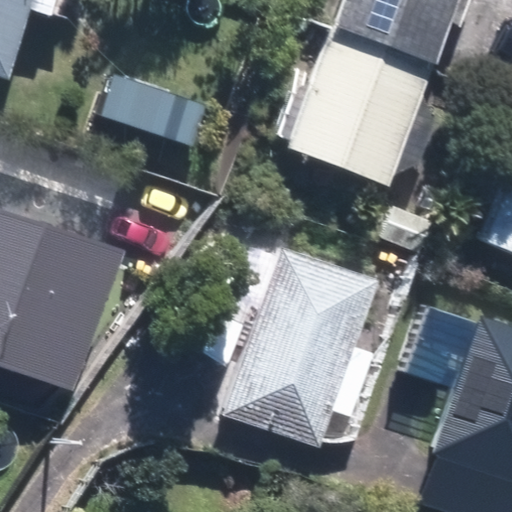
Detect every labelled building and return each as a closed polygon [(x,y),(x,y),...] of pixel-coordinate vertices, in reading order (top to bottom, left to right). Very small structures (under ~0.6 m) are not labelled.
[(0,0),(0,63),(21,0),(0,0)] [(446,0),(331,0),(278,140),(379,177),(446,0)] [(511,141),(474,230),(511,246),(511,141)] [(429,217),(381,199),(367,236),(415,254),(429,217)] [(0,355),(44,224),(0,209),(0,355)] [(125,251),(44,224),(0,355),(0,368),(77,394),(125,251)] [(312,443),(365,274),(268,244),(215,413),(312,443)] [(511,322),(468,307),(419,445),(511,478),(511,322)]
